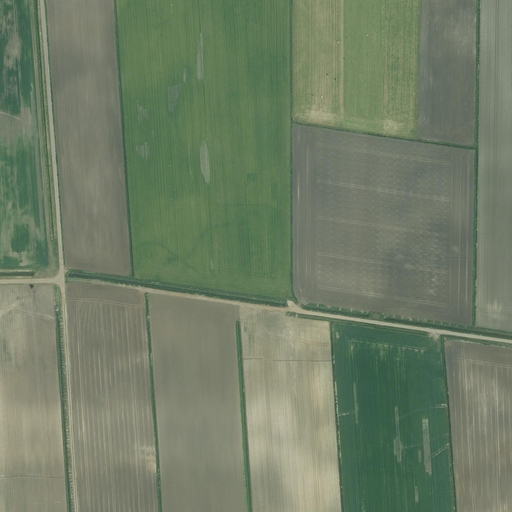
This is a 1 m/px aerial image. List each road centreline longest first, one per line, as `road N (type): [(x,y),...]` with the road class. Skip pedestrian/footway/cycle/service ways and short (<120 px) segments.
road 1 (track): [(299,311),(62,280)]
road 2 (unclassified): [(511,342),(299,311),(289,303)]
